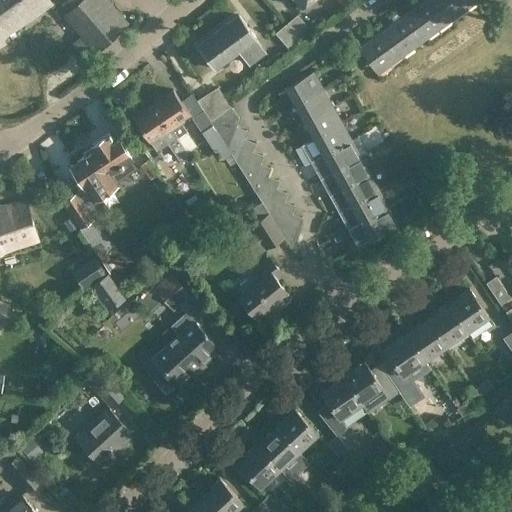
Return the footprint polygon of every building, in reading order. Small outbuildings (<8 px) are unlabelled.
[(0,0),(0,9),(8,4),(7,3),(10,0),(0,0)] [(0,42),(2,41),(1,39),(51,4),(48,0),(10,0),(7,3),(8,4),(0,9),(0,42)] [(127,23),(107,0),(79,0),(62,15),(70,25),(94,52),(125,25),(127,23)] [(451,21),(435,0),(419,0),(406,10),(427,38),(451,21)] [(473,0),(435,0),(451,21),(476,3),(473,0)] [(403,56),(427,38),(406,10),(382,27),(403,56)] [(286,22),(299,36),(309,28),(297,13),(286,22)] [(266,52),(238,14),(196,44),(215,70),(239,52),(249,65),(266,52)] [(287,46),(298,37),(286,23),(274,32),(287,46)] [(403,56),(382,27),(358,45),(378,74),(403,56)] [(294,104),(323,88),(313,70),(284,86),(294,104)] [(210,120),(230,105),(217,86),(196,100),(203,109),(210,120)] [(190,114),(173,88),(153,101),(177,137),(186,130),(180,121),(190,114)] [(332,105),(323,88),(294,104),(303,121),(332,105)] [(177,137),(153,101),(134,115),(150,141),(156,150),(167,143),(180,162),(189,155),(186,151),(177,137)] [(230,105),(210,120),(217,131),(227,147),(236,125),(239,117),(230,105)] [(332,105),(303,121),(312,137),(342,121),(332,105)] [(191,117),(206,138),(217,131),(210,120),(203,109),(191,117)] [(342,121),(312,137),(301,144),(310,161),(322,155),(351,139),(342,121)] [(247,130),(236,125),(227,147),(230,152),(235,159),(244,137),(247,130)] [(227,155),(230,152),(227,147),(217,131),(206,138),(216,153),(219,151),(223,157),(227,155)] [(131,156),(119,137),(112,141),(107,133),(89,145),(92,150),(106,173),(108,171),(131,156)] [(358,135),(351,139),(322,155),(331,171),(360,155),(367,151),(358,135)] [(244,137),(235,159),(243,172),(252,150),(255,142),(244,137)] [(74,192),(62,201),(94,250),(95,251),(110,241),(109,241),(85,204),(116,184),(108,171),(106,173),(92,150),(68,165),(82,187),(74,192)] [(263,154),(252,150),(243,172),(251,184),(260,162),(263,154)] [(360,155),(331,171),(340,188),(370,172),(360,155)] [(157,171),(148,158),(140,165),(149,178),(157,171)] [(271,167),(260,162),(251,184),(259,197),(268,175),(271,167)] [(379,189),(370,172),(340,188),(350,205),(379,189)] [(279,179),(268,175),(259,197),(263,204),(267,209),(276,187),(279,179)] [(287,192),(276,187),(267,209),(268,212),(275,222),(284,200),(287,192)] [(379,189),(350,205),(359,221),(388,205),(379,189)] [(0,207),(0,252),(36,241),(23,200),(0,207)] [(284,200),(275,222),(283,234),(292,212),(295,204),(284,200)] [(388,205),(359,221),(347,228),(357,246),(398,224),(388,205)] [(275,222),(268,212),(249,224),(265,249),(284,237),(283,234),(275,222)] [(302,217),(292,212),(283,234),(284,237),(291,246),(302,217)] [(255,267),(264,278),(239,298),(259,323),(290,297),(271,273),(277,268),(268,257),(255,267)] [(71,278),(81,293),(91,286),(90,285),(106,273),(98,261),(71,278)] [(172,271),(153,288),(173,310),(191,293),(172,271)] [(91,286),(108,310),(125,297),(108,273),(106,273),(90,285),(91,286)] [(495,275),(485,282),(500,304),(510,297),(495,275)] [(463,330),(485,315),(467,290),(446,304),(463,330)] [(0,323),(9,303),(0,299),(0,323)] [(443,344),(463,330),(446,304),(425,318),(443,344)] [(151,377),(165,393),(175,384),(177,387),(220,348),(186,310),(169,325),(176,332),(150,357),(161,369),(151,377)] [(443,344),(425,318),(405,333),(422,358),(423,357),(443,344)] [(511,330),(502,337),(511,351),(511,330)] [(422,358),(405,333),(383,347),(408,382),(430,368),(423,357),(422,358)] [(380,364),(369,371),(363,361),(341,376),(359,401),(360,400),(368,412),(398,390),(380,364)] [(105,373),(92,386),(111,407),(125,395),(105,373)] [(359,401),(341,376),(320,390),(337,416),(359,401)] [(479,396),(493,385),(487,378),(473,388),(479,396)] [(461,415),(475,405),(470,397),(456,407),(461,415)] [(134,434),(107,404),(73,435),(85,448),(81,451),(92,462),(95,459),(101,465),(134,434)] [(315,432),(293,409),(274,427),(296,450),(315,432)] [(441,427),(433,416),(423,423),(431,434),(441,427)] [(274,427),(256,444),(277,467),(296,450),(274,427)] [(353,455),(337,434),(327,442),(343,463),(353,455)] [(31,437),(19,446),(32,461),(43,451),(31,437)] [(396,456),(384,442),(367,456),(378,470),(396,456)] [(277,467),(256,444),(237,462),(258,485),(277,467)] [(40,481),(17,454),(5,464),(28,492),(40,481)] [(230,511),(241,503),(219,479),(199,497),(213,511),(230,511)] [(0,511),(37,511),(21,493),(0,510),(0,511)] [(284,511),(268,493),(259,502),(268,511),(284,511)] [(339,494),(327,506),(332,511),(333,511),(346,501),(339,494)] [(213,511),(199,497),(183,511),(213,511)] [(268,511),(259,502),(250,510),(251,511),(268,511)]
